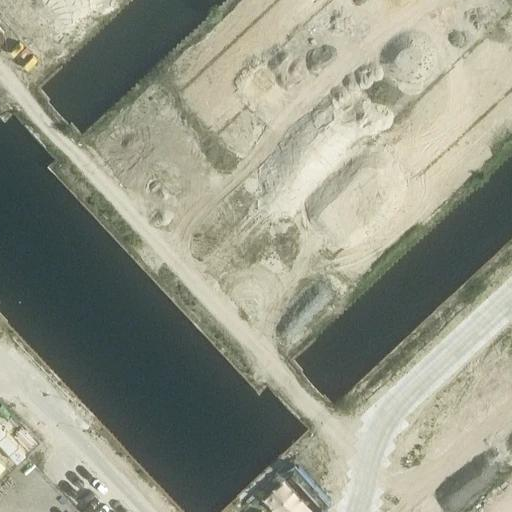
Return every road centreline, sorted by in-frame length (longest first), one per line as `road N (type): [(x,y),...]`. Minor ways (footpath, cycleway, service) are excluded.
road 1 (residential): [(455,0),(171,260)]
road 2 (residential): [(171,260),(349,450)]
road 3 (residential): [(0,76),(171,260)]
road 4 (residential): [(511,294),(349,450)]
road 5 (residential): [(0,361),(142,511)]
road 6 (residential): [(397,506),(511,398)]
